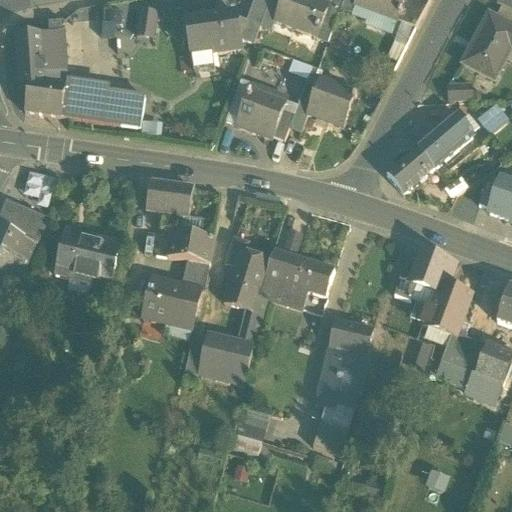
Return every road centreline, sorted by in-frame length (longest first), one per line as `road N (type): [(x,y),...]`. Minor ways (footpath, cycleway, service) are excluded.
road 1 (secondary): [(349,208),(7,144)]
road 2 (residential): [(349,208),(457,0)]
road 3 (secondary): [(511,261),(349,208)]
